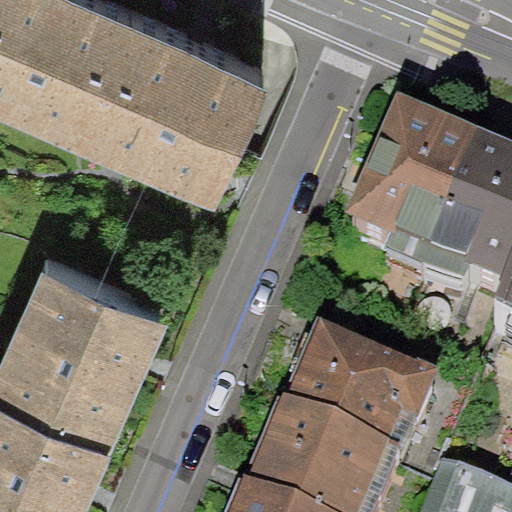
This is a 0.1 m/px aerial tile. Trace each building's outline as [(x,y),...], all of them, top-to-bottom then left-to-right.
[(0,0),(0,82),(58,107),(63,96),(87,107),(129,9),(107,0),(0,0)] [(129,9),(87,107),(112,117),(107,128),(188,163),(192,152),(219,163),(261,66),(177,30),(129,9)] [(368,199),(353,234),(431,267),(477,159),(400,125),(368,199)] [(477,159),(431,267),(509,301),(511,293),(511,173),(496,167),(477,159)] [(3,365),(14,370),(3,395),(101,437),(116,403),(158,305),(60,262),(48,289),(37,284),(3,365)] [(511,293),(509,301),(495,332),(511,338),(511,293)] [(294,401),(286,418),(383,460),(400,424),(415,430),(432,390),(320,340),(316,348),(306,343),(291,377),(302,381),(294,401)] [(68,511),(101,437),(3,395),(0,401),(0,511),(68,511)] [(286,418),(283,416),(256,479),(247,499),(277,511),(361,511),(384,460),(383,460),(286,418)] [(511,511),(511,500),(505,498),(441,470),(422,511),(511,511)] [(277,511),(247,499),(244,498),(237,511),(277,511)]
